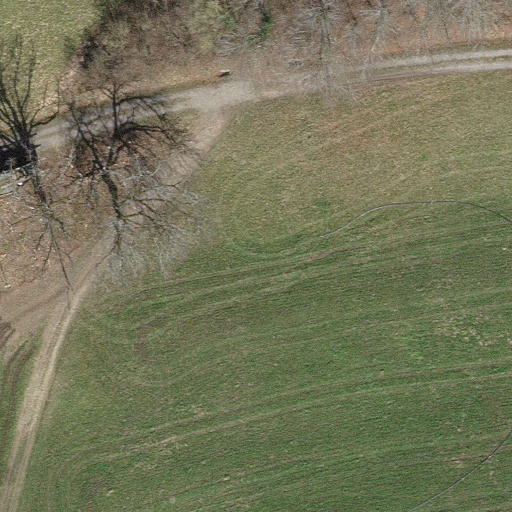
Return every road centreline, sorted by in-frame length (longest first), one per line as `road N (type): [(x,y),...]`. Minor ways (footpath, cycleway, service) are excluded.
road 1 (track): [(230,92),(72,300),(1,511)]
road 2 (track): [(511,61),(230,92)]
road 3 (track): [(230,92),(0,156)]
